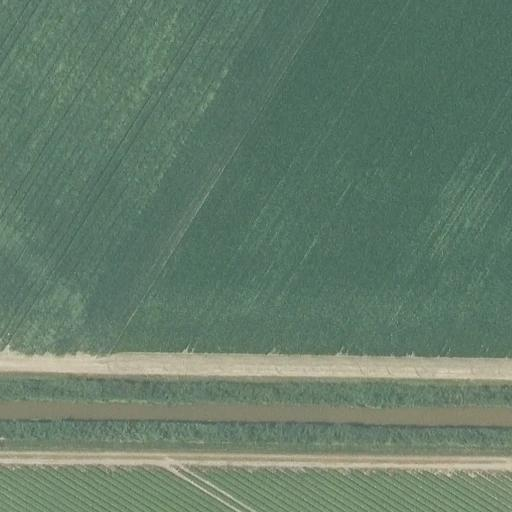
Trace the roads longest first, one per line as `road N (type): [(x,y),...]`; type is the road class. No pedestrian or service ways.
road 1 (track): [(511,376),(0,367)]
road 2 (track): [(511,464),(0,459)]
